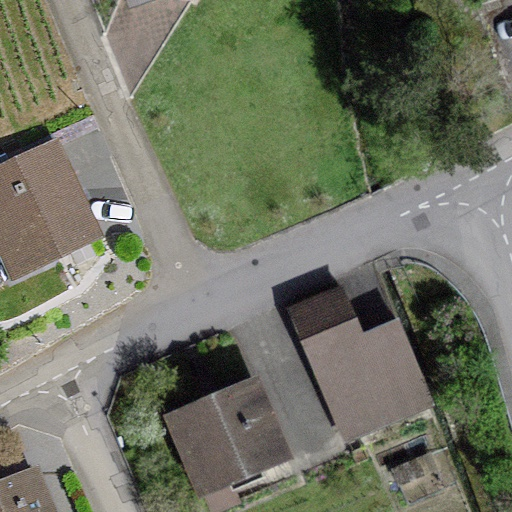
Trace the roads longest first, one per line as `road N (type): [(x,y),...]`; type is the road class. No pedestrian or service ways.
road 1 (residential): [(69,0),(124,155),(206,299)]
road 2 (residential): [(206,299),(478,176)]
road 3 (residential): [(63,376),(206,299)]
road 4 (residential): [(63,376),(120,511)]
